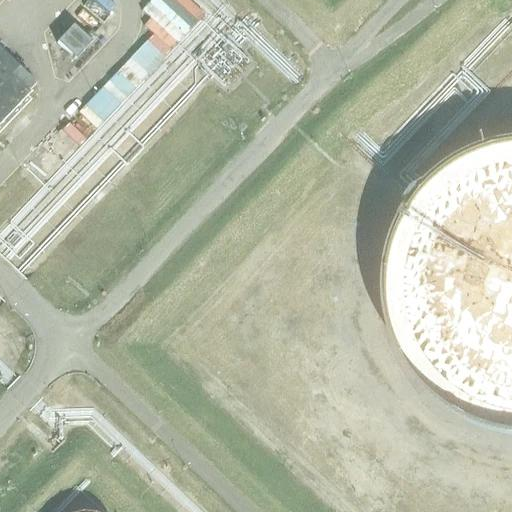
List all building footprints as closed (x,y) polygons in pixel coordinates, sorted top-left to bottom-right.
[(126,50),(81,95),(98,113),(144,67),(126,50)] [(0,124),(28,95),(27,94),(31,89),(35,85),(0,51),(0,124)] [(80,98),(75,104),(91,120),(97,114),(80,98)] [(511,143),(498,146),(484,149),(470,154),(457,161),(445,168),(433,177),(422,187),(412,198),(404,210),(396,222),(390,235),(385,249),(382,263),(380,278),(379,292),(380,307),(382,321),(386,335),(391,349),(397,362),(405,375),(414,386),(424,397),(435,407),(446,415),(459,423),(472,429),(486,434),(500,437),(511,438),(511,143)] [(28,177),(0,204),(0,206),(7,214),(36,185),(28,177)]
